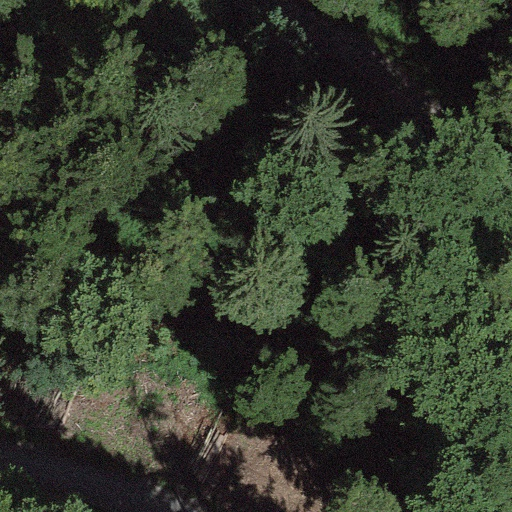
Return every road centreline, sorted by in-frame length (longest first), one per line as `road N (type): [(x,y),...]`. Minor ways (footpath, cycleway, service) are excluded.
road 1 (track): [(243,0),(454,137),(511,224)]
road 2 (track): [(0,467),(106,491),(151,511)]
